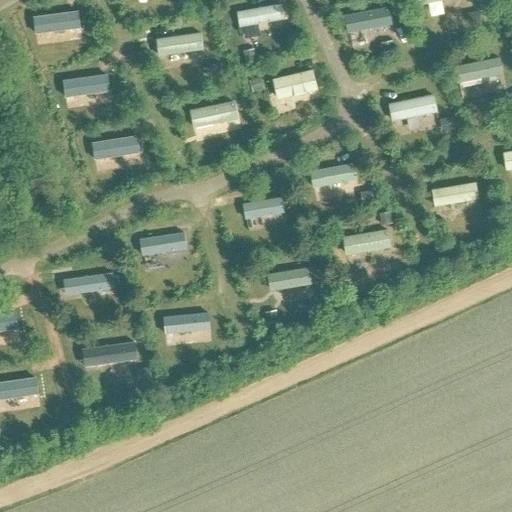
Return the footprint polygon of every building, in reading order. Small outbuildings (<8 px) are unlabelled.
[(281,2),(237,11),(239,25),(284,17),(281,2)] [(389,6),(343,14),(347,33),(392,24),(389,6)] [(78,10),(32,16),(34,32),(80,27),(78,10)] [(479,10),(467,12),(469,24),(482,22),(479,10)] [(201,31),(156,38),(158,55),(203,48),(201,31)] [(394,39),(380,40),(380,52),(394,52),(394,39)] [(255,49),(242,51),(244,62),(257,59),(255,49)] [(503,73),(500,56),(454,65),(457,82),(503,73)] [(222,63),(209,64),(210,76),(223,75),(222,63)] [(313,68),(272,79),(278,99),(318,89),(313,68)] [(109,89),(107,73),(62,80),(65,96),(109,89)] [(260,76),(248,80),(252,92),(264,88),(260,76)] [(434,93),(388,103),(392,120),(437,110),(434,93)] [(235,100),(189,109),(193,127),(239,117),(235,100)] [(452,115),(439,118),(442,132),(455,129),(452,115)] [(255,129),(242,130),(243,140),(256,138),(255,129)] [(136,134),(91,142),(94,158),(139,151),(136,134)] [(511,149),(503,151),(506,169),(511,168),(511,149)] [(357,179),(354,162),(310,169),(313,187),(357,179)] [(476,181),(432,188),(434,205),(478,198),(476,181)] [(371,189),(360,191),(362,202),(373,200),(371,189)] [(282,196),(242,203),(245,218),(285,212),(282,196)] [(493,207),(479,209),(481,223),(494,221),(493,207)] [(391,211),(379,213),(380,224),(392,222),(391,211)] [(299,222),(287,225),(289,235),(302,232),(299,222)] [(388,228),(342,236),(345,253),(391,246),(388,228)] [(184,231),(139,238),(141,254),(187,247),(184,231)] [(314,266),(267,273),(269,290),(317,283),(314,266)] [(114,287),(112,272),(62,279),(65,294),(114,287)] [(277,310),(265,312),(267,323),(279,321),(277,310)] [(0,330),(17,328),(15,311),(0,312),(0,330)] [(209,311),(162,316),(164,333),(211,328),(209,311)] [(134,340),(81,348),(84,366),(137,359),(134,340)] [(150,366),(136,368),(137,380),(152,378),(150,366)] [(0,398),(37,393),(35,375),(0,380),(0,398)]
